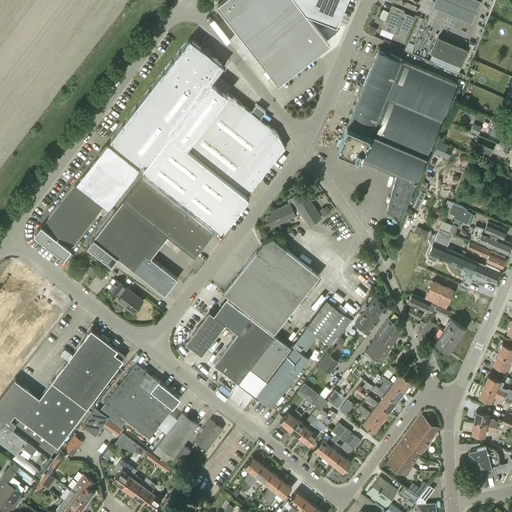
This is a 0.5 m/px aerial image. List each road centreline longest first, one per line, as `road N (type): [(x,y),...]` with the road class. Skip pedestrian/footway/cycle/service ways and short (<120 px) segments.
road 1 (unclassified): [(4,238),(150,38),(187,3)]
road 2 (unclassified): [(305,142),(371,247),(436,396)]
road 3 (unclassified): [(149,346),(305,142)]
road 4 (unclassified): [(343,501),(149,346)]
road 5 (unclassified): [(187,3),(305,142)]
road 6 (unclassified): [(149,346),(4,238)]
road 7 (unclassified): [(305,142),(368,0)]
road 8 (residential): [(436,396),(462,382),(511,270)]
road 9 (residential): [(343,501),(416,404),(436,396)]
